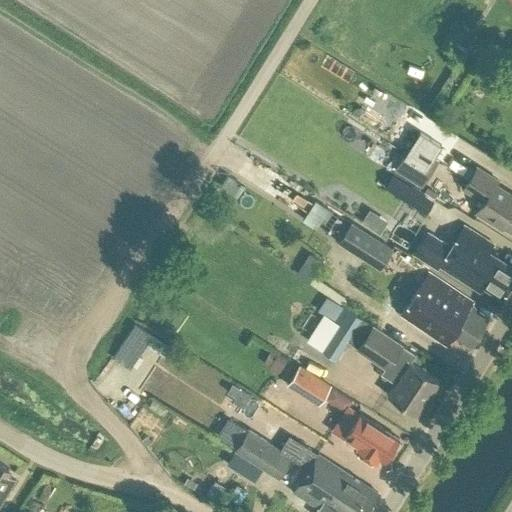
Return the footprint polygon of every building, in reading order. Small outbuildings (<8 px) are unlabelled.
[(421,127),(405,153),(429,168),(444,141),(421,127)] [(420,182),(429,168),(405,153),(396,168),(420,182)] [(511,229),(511,193),(495,182),(497,179),(476,165),(462,187),(482,200),(475,211),(501,227),(503,224),(511,229)] [(392,174),(385,186),(427,213),(435,201),(392,174)] [(379,266),(391,247),(349,220),(336,239),(379,266)] [(427,232),(413,254),(435,268),(438,264),(480,290),(483,285),(501,296),(511,279),(511,266),(488,251),(493,243),(463,224),(449,246),(427,232)] [(309,280),(317,269),(305,261),(297,272),(309,280)] [(487,320),(467,307),(471,301),(427,272),(400,313),(443,342),(450,332),(470,345),(487,320)] [(368,315),(381,284),(370,279),(357,311),(368,315)] [(334,320),(344,305),(327,294),(318,309),(324,313),(334,320)] [(347,339),(361,317),(344,305),(334,320),(339,323),(334,330),(347,339)] [(147,343),(153,334),(135,322),(113,356),(131,368),(147,343)] [(417,413),(438,380),(403,357),(409,348),(370,322),(355,345),(385,365),(381,372),(395,381),(387,393),(417,413)] [(171,345),(153,334),(147,343),(155,348),(164,354),(171,345)] [(331,348),(324,360),(361,383),(368,371),(331,348)] [(277,370),(286,356),(275,350),(267,364),(277,370)] [(316,401),(328,381),(298,361),(285,381),(316,401)] [(240,388),(232,401),(242,408),(250,394),(240,388)] [(371,420),(359,412),(349,405),(333,429),(355,444),(354,446),(367,455),(370,450),(384,459),(391,448),(393,450),(398,441),(396,440),(398,436),(371,419),(371,420)] [(236,445),(247,427),(228,416),(218,433),(236,445)] [(194,442),(203,425),(189,417),(179,434),(194,442)] [(236,445),(233,449),(277,476),(290,454),(281,449),(247,427),(236,445)] [(310,462),(317,452),(289,435),(281,449),(290,454),(308,465),(310,462)] [(336,505),(347,511),(363,511),(377,491),(317,452),(310,462),(319,468),(315,475),(335,488),(331,494),(339,499),(336,505)] [(0,501),(15,478),(5,472),(8,467),(0,461),(0,501)] [(347,511),(336,505),(339,499),(331,494),(335,488),(315,475),(319,468),(310,462),(308,465),(293,490),(318,506),(314,511),(347,511)] [(215,478),(207,492),(216,498),(225,485),(215,478)]
